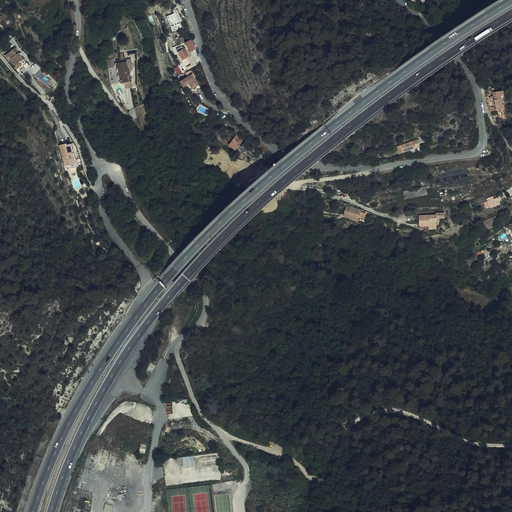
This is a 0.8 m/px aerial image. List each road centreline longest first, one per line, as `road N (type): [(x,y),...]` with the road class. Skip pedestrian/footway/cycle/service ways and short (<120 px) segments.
road 1 (motorway): [(511,0),(327,129),(175,268),(75,410),(33,511)]
road 2 (motorway): [(51,511),(112,374),(212,247),(359,118),(511,13)]
road 3 (unclassified): [(184,0),(231,111),(288,158),(343,168),(481,149),(471,77),(398,0)]
road 4 (unclassified): [(151,395),(165,357),(203,317),(205,294),(132,209),(114,171),(94,159),(72,113),(64,91),(78,35),(74,0)]
road 5 (track): [(223,437),(283,456),(312,479),(351,426),(387,410),(465,441),(511,446)]
